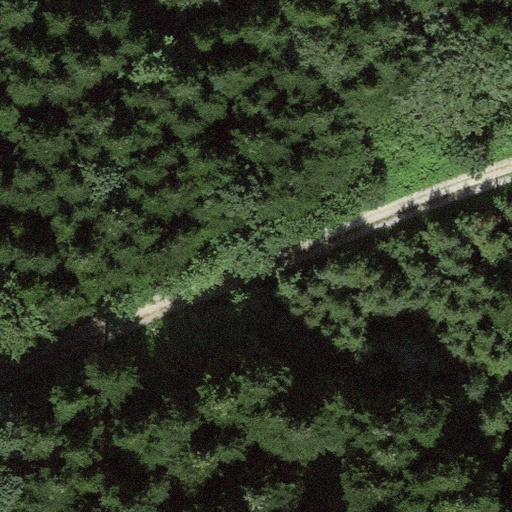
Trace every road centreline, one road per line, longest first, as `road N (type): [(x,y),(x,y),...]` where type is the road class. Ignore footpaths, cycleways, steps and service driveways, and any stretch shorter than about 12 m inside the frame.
road 1 (track): [(0,379),(511,177)]
road 2 (track): [(216,0),(0,119)]
